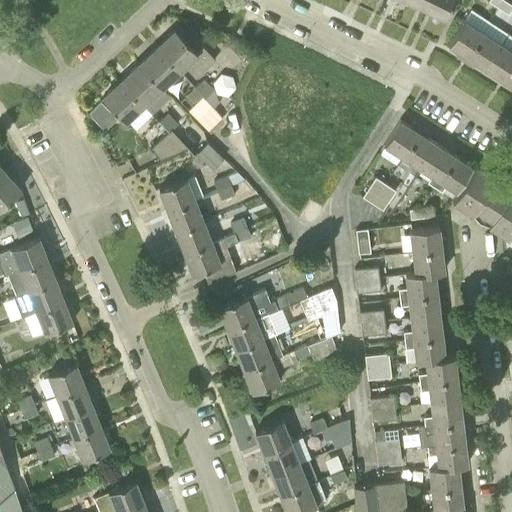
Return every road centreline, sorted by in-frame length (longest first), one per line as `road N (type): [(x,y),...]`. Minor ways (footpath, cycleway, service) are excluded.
road 1 (residential): [(225,511),(191,422),(158,408),(76,219),(72,128),(54,88)]
road 2 (residential): [(511,511),(466,239),(511,165)]
road 3 (residential): [(511,133),(413,73),(262,0)]
road 4 (residential): [(54,88),(77,78),(163,0)]
